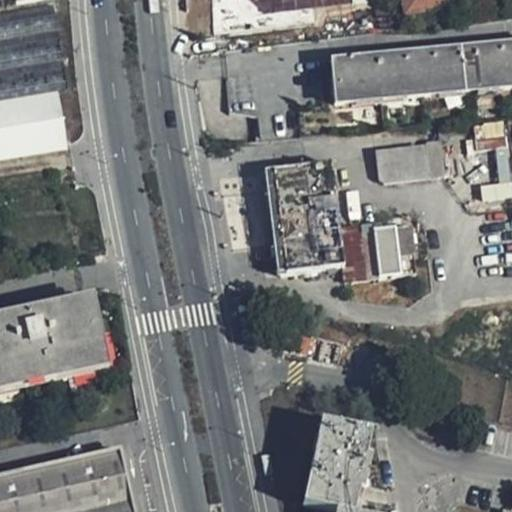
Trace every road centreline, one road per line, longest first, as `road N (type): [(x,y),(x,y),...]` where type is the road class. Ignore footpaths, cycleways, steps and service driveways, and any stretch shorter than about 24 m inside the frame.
road 1 (tertiary): [(103,0),(113,98),(194,511)]
road 2 (tertiary): [(237,511),(157,90),(149,0)]
road 3 (unknown): [(229,318),(300,296),(361,320),(412,317),(511,285)]
